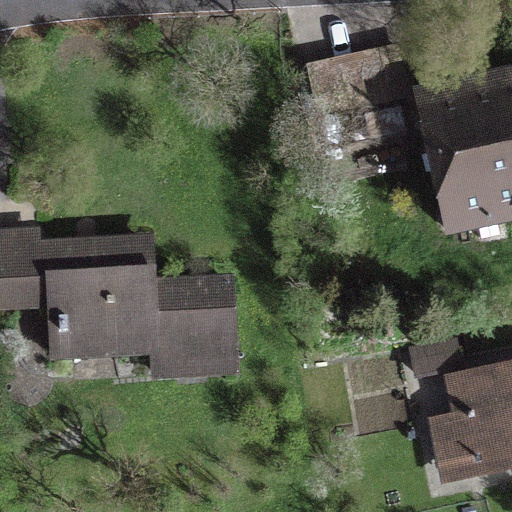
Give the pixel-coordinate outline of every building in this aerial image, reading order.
[(395,48),(305,66),(316,120),(406,102),(395,48)] [(511,74),(413,96),(445,245),(511,230),(511,74)] [(0,302),(19,301),(15,239),(0,240),(0,302)] [(149,244),(35,250),(38,300),(59,299),(61,350),(57,350),(57,354),(151,349),(152,371),(235,366),(231,283),(151,288),(149,244)] [(511,372),(455,384),(472,467),(511,459),(511,372)]
